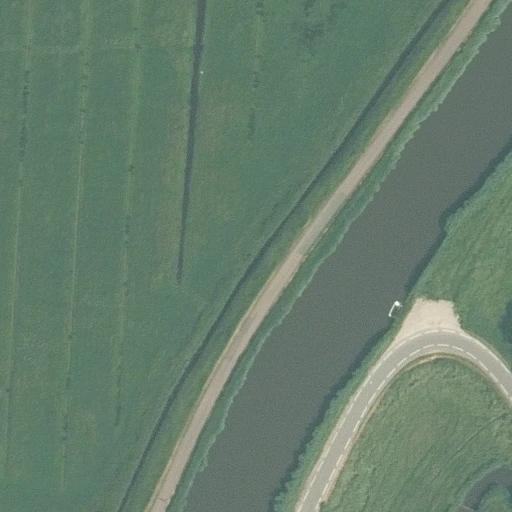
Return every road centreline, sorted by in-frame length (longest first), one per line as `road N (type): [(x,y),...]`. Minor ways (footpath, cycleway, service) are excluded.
road 1 (unclassified): [(158,511),(244,341),(489,0)]
road 2 (unclassified): [(304,511),(366,385),(404,341),(430,331),(457,336),(511,384)]
